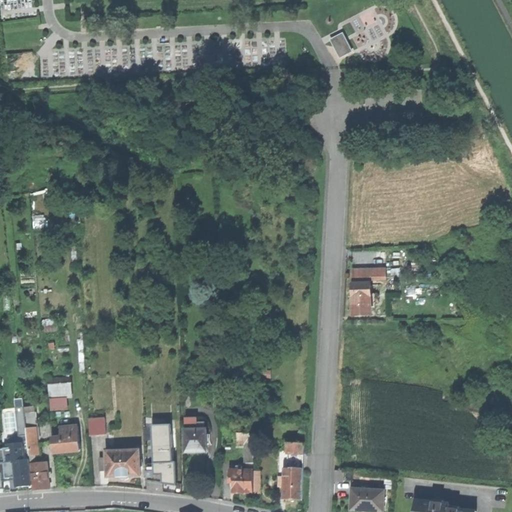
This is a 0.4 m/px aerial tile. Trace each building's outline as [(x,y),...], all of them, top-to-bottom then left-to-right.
[(339,45),(344,55),(352,51),(343,34),(331,40),(335,47),(339,45)] [(339,57),(344,55),(339,45),(335,47),(339,57)] [(351,271),(351,278),(384,278),(384,270),(351,271)] [(370,284),(352,285),(352,316),(370,316),(370,284)] [(51,410),(69,408),(68,397),(73,396),(71,381),(48,384),(51,410)] [(15,402),(17,418),(23,417),(22,402),(15,402)] [(89,435),(107,434),(106,418),(88,419),(89,435)] [(26,421),(28,437),(38,436),(37,421),(26,421)] [(194,452),(206,452),(206,429),(197,430),(197,423),(185,423),(186,452),(194,452)] [(67,451),(80,451),(78,426),(60,427),(60,437),(52,437),(52,452),(67,451)] [(177,464),(174,464),(173,426),(155,426),(155,464),(147,464),(147,481),(178,485),(177,464)] [(238,443),(246,443),(254,443),(254,432),(238,432),(238,443)] [(28,437),(29,458),(35,458),(40,458),(38,436),(28,437)] [(245,463),(254,463),(254,443),(246,443),(245,463)] [(304,443),(286,443),(285,451),(287,451),(293,451),(300,452),(303,452),(304,443)] [(9,445),(9,448),(19,447),(20,454),(24,453),(23,444),(9,445)] [(0,455),(1,462),(14,461),(24,460),(24,453),(20,454),(19,447),(9,448),(0,448),(0,455)] [(140,450),(107,451),(108,458),(100,458),(101,471),(109,471),(109,477),(120,476),(120,479),(125,479),(128,479),(128,476),(141,475),(140,450)] [(24,485),(31,485),(30,463),(29,460),(24,460),(14,461),(15,472),(16,477),(16,486),(24,485)] [(35,462),(30,463),(31,485),(32,490),(41,489),(51,488),(49,461),(35,462)] [(239,471),(230,471),(230,483),(234,483),(234,493),(241,493),(254,493),(254,471),(242,471),(242,466),(239,466),(239,471)] [(302,469),(284,469),(283,499),(292,499),(302,500),(302,469)] [(335,481),(343,481),(343,470),(335,469),(335,481)] [(382,511),(384,491),(351,488),(350,508),(365,509),(365,511),(372,511),(379,511),(382,511)] [(447,511),(448,508),(449,504),(414,500),(412,511),(447,511)]
